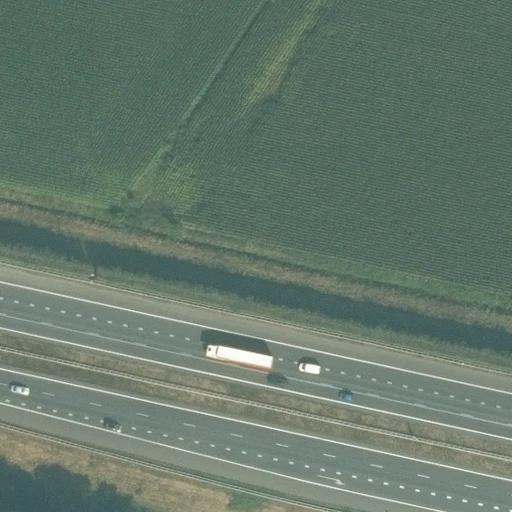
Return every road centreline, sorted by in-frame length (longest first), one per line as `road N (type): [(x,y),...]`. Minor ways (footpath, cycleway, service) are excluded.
road 1 (motorway): [(0,385),(511,498)]
road 2 (motorway): [(511,425),(0,314)]
